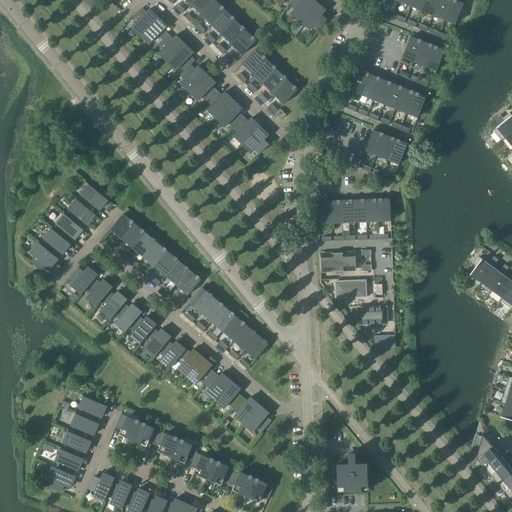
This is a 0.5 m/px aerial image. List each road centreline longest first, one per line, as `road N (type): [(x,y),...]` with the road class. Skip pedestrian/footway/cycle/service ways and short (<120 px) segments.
road 1 (unclassified): [(6,0),(308,369)]
road 2 (residential): [(83,248),(275,406),(310,407)]
road 3 (residential): [(157,0),(307,149)]
road 4 (residential): [(95,457),(231,511)]
road 5 (residential): [(308,369),(304,246)]
road 6 (residential): [(304,246),(383,244),(384,286)]
